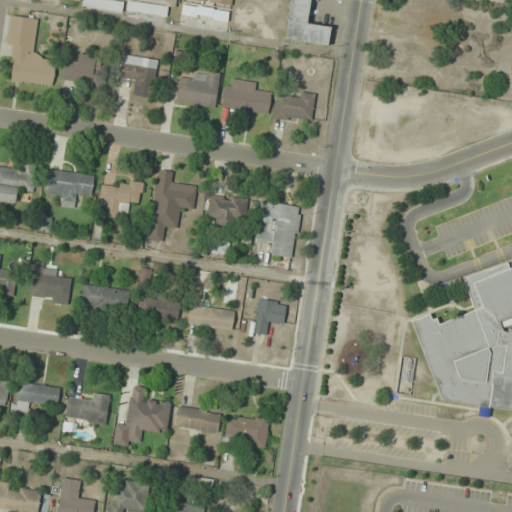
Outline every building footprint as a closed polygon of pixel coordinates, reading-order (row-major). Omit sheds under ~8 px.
[(122,10),(123,0),(73,0),(73,4),(122,10)] [(290,0),(285,40),(328,46),(331,27),(307,23),(310,0),(290,0)] [(165,5),(128,2),(128,11),(164,14),(165,5)] [(14,45),(11,81),(53,85),(56,58),(33,55),(37,18),(10,15),(8,44),(14,45)] [(98,56),(78,52),(76,62),(66,60),(63,79),(104,87),(107,67),(97,65),(98,56)] [(152,97),(157,59),(122,55),(119,77),(135,79),(133,94),(152,97)] [(197,79),(178,77),(175,102),(216,107),(220,72),(199,70),(197,79)] [(268,115),(271,93),(257,92),(258,82),(225,78),(222,109),(268,115)] [(296,98),(275,96),(273,118),(311,122),(314,93),(296,91),(296,98)] [(0,200),(16,202),(17,191),(32,193),(36,163),(18,160),(17,169),(0,166),(0,200)] [(92,196),(95,175),(48,168),(44,193),(62,195),(61,205),(78,207),(80,195),(92,196)] [(99,204),(107,205),(106,216),(118,218),(119,210),(129,211),(130,201),(141,202),(143,182),(122,180),(121,188),(101,185),(99,204)] [(193,209),(196,190),(155,185),(150,222),(170,224),(171,216),(181,217),(182,208),(193,209)] [(207,216),(216,217),(215,225),(234,227),(234,219),(245,220),(247,198),(210,194),(207,216)] [(255,240),(274,243),(272,255),(294,257),(300,206),(260,201),(255,240)] [(211,251),(226,254),(228,242),(214,239),(211,251)] [(0,293),(13,296),(18,270),(0,266),(0,260),(1,254),(0,254),(0,293)] [(27,298),(68,303),(71,276),(51,274),(52,263),(32,261),(27,298)] [(511,330),(502,329),(511,323),(511,263),(509,263),(474,273),(465,279),(474,312),(442,321),(434,320),(430,314),(415,319),(438,401),(511,409),(511,330)] [(238,281),(227,279),(224,302),(235,304),(238,281)] [(128,290),(83,284),(81,305),(126,311),(128,290)] [(137,317),(178,320),(179,298),(139,295),(137,317)] [(259,298),(254,332),(269,335),(271,323),(282,325),(286,303),(259,298)] [(231,330),(234,311),(190,304),(187,323),(231,330)] [(0,405),(7,406),(10,379),(0,377),(0,405)] [(58,405),(60,385),(18,382),(15,410),(32,411),(33,403),(58,405)] [(171,402),(145,399),(147,387),(131,385),(126,424),(115,423),(113,443),(140,447),(143,428),(167,432),(171,402)] [(67,399),(65,420),(106,424),(109,395),(90,393),(89,401),(67,399)] [(176,427),(218,432),(220,412),(178,406),(176,427)] [(226,442),(266,446),(268,419),(228,415),(226,442)] [(92,511),(94,499),(79,498),(80,480),(61,478),(58,511),(92,511)] [(122,511),(123,508),(147,511),(150,482),(122,479),(121,489),(110,488),(108,511),(122,511)] [(0,511),(40,511),(40,485),(0,485),(0,511)] [(171,511),(167,511),(164,511),(203,511),(204,505),(173,501),(171,511)]
